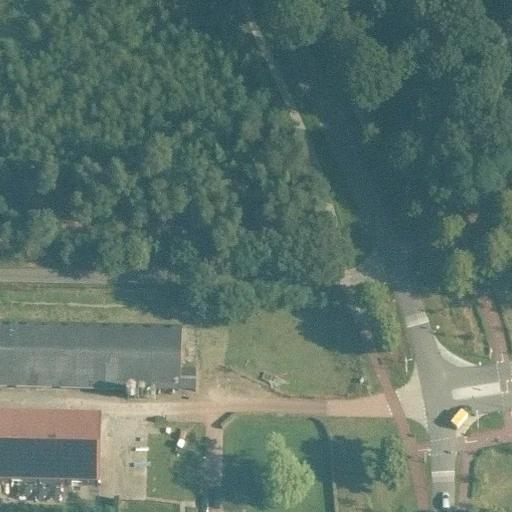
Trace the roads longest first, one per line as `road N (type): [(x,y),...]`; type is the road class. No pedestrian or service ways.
road 1 (residential): [(0,275),(344,281)]
road 2 (tertiary): [(273,0),(392,259)]
road 3 (tertiary): [(392,259),(438,403)]
